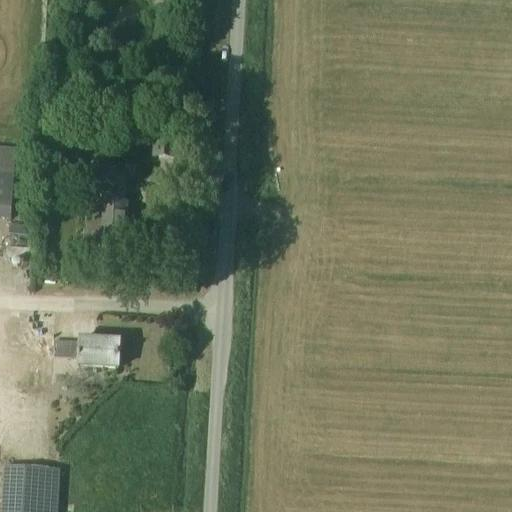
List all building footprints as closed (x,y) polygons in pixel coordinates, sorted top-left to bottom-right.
[(143,87),(144,114),(172,114),(172,86),(143,87)] [(175,159),(177,135),(155,134),(154,158),(175,159)] [(0,219),(12,220),(17,152),(0,150),(0,219)] [(125,250),(126,236),(129,236),(129,231),(126,231),(128,205),(124,205),(127,171),(96,169),(94,195),(93,219),(88,221),(84,228),(84,239),(86,245),(91,247),(101,247),(100,249),(125,250)] [(81,345),(55,343),(54,361),(80,362),(79,368),(118,371),(119,344),(81,342),(81,345)] [(1,511),(56,511),(59,472),(4,468),(1,511)]
